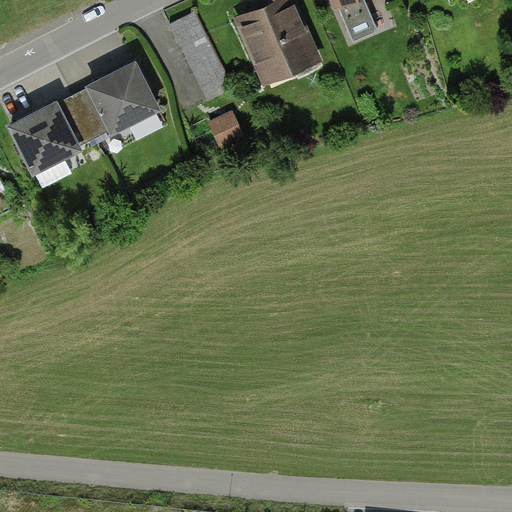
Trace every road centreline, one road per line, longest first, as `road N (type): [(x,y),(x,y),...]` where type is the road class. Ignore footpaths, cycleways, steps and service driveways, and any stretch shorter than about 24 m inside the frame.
road 1 (residential): [(511,500),(0,464)]
road 2 (residential): [(155,0),(0,75)]
